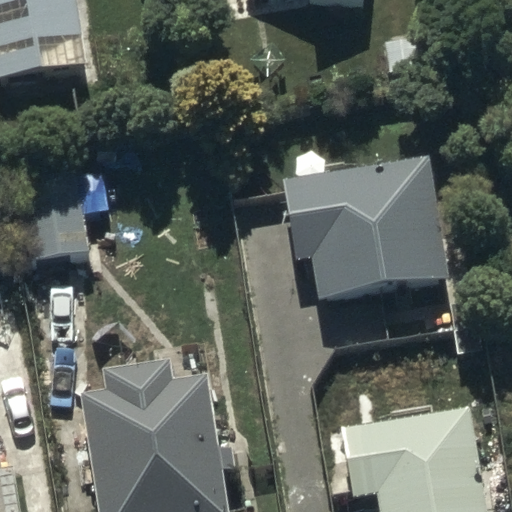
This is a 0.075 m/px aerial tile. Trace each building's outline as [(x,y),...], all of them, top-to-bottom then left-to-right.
[(0,0),(0,78),(82,65),(71,0),(0,0)] [(370,18),(371,0),(312,0),(312,13),(370,18)] [(443,280),(426,158),(282,179),(293,261),(313,259),(319,297),(443,280)] [(85,253),(75,171),(17,178),(27,260),(85,253)] [(215,431),(206,371),(174,376),(172,360),(104,370),(107,390),(78,395),(95,511),(225,511),(219,470),(237,468),(231,429),(215,431)] [(480,470),(469,409),(340,432),(352,500),(373,497),(375,511),(504,511),(497,467),(480,470)] [(0,511),(17,511),(12,470),(0,471),(0,511)]
